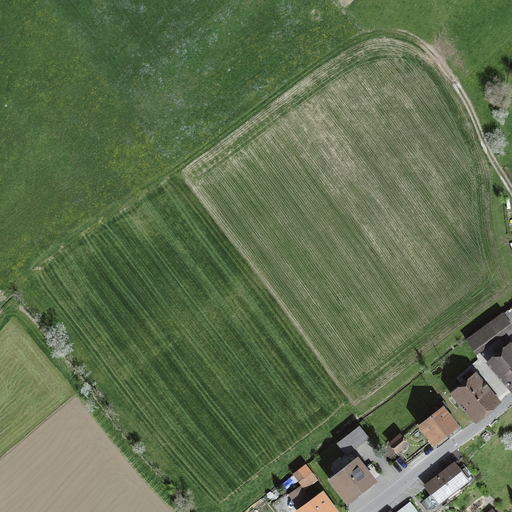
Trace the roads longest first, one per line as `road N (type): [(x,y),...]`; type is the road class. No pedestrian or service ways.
road 1 (track): [(27,268),(193,158),(328,54),(382,32),(406,35),(449,71),(511,188)]
road 2 (residential): [(511,396),(368,511)]
